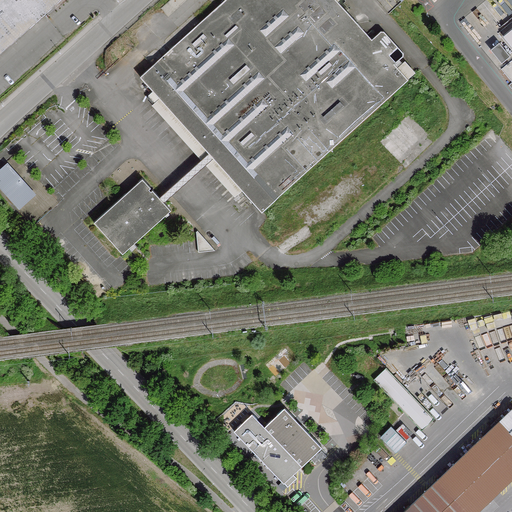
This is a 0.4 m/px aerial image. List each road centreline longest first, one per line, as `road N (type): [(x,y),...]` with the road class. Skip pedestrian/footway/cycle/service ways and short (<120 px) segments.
road 1 (tertiary): [(254,511),(0,246)]
road 2 (unknown): [(93,184),(63,219),(119,276),(229,262),(250,241)]
road 3 (unknown): [(313,258),(455,241),(511,195)]
road 4 (unclassified): [(143,0),(0,127)]
road 5 (unknown): [(382,511),(511,389)]
